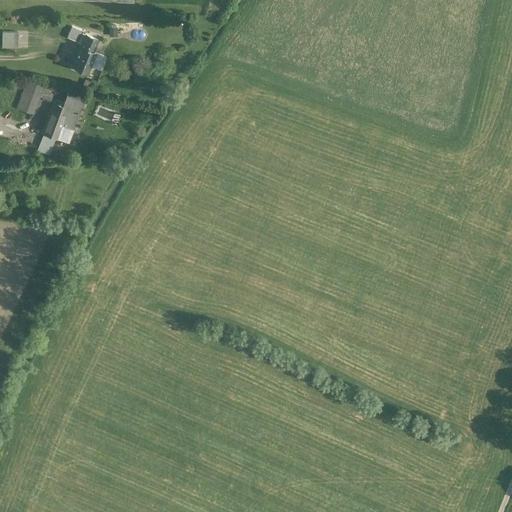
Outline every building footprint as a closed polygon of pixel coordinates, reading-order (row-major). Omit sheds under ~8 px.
[(83,31),(72,26),(68,37),(79,41),(83,31)] [(15,33),(1,34),(1,48),(12,48),(15,45),(15,33)] [(86,34),(81,46),(72,66),(88,72),(96,53),(93,52),(98,39),(86,34)] [(32,80),(31,83),(27,81),(20,101),(35,107),(43,84),(32,80)] [(87,91),(75,89),(74,94),(73,94),(84,98),(87,91)] [(84,98),(73,94),(74,94),(69,92),(64,106),(79,112),(84,98)] [(35,107),(20,101),(17,108),(32,114),(35,107)] [(53,103),(51,109),(50,109),(42,131),(59,138),(64,125),(73,129),(79,112),(64,106),(53,103)]
